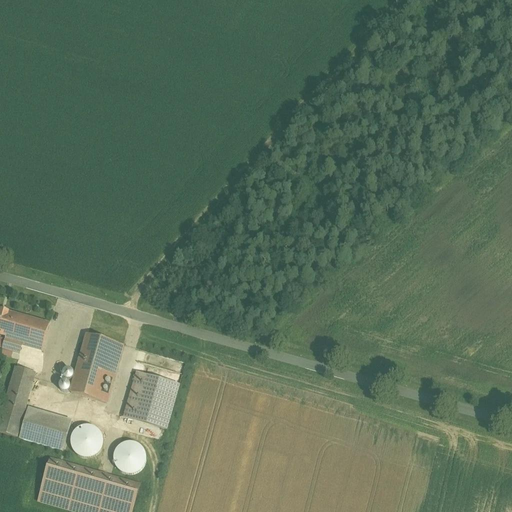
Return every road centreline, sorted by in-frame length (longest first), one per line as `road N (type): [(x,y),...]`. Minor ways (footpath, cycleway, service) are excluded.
road 1 (tertiary): [(511,424),(0,275)]
road 2 (track): [(138,316),(260,169)]
